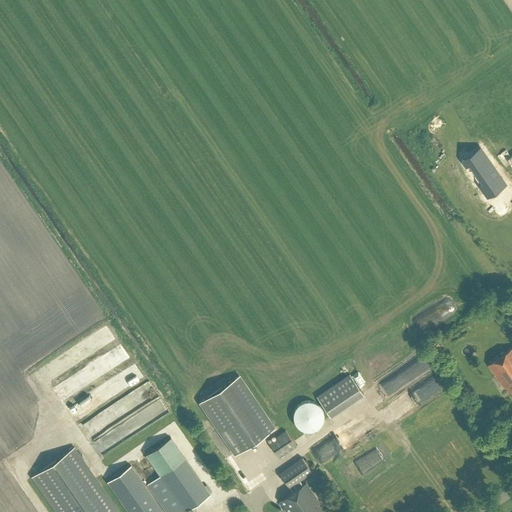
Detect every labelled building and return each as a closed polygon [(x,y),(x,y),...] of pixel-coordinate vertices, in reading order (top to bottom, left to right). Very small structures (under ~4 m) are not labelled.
[(469,169),(450,138),(439,145),(458,175),(469,169)] [(500,163),(508,155),(500,146),(491,154),(500,163)] [(476,160),(471,164),(484,182),(482,184),(489,194),(505,183),(485,154),(478,159),(478,158),(476,160)] [(511,347),(488,364),(503,384),(503,383),(509,391),(510,390),(511,392),(511,347)] [(111,391),(139,374),(131,360),(107,375),(110,381),(105,384),(108,389),(109,388),(111,391)] [(328,413),(361,390),(346,369),(313,392),(328,413)] [(239,375),(200,402),(235,453),(274,427),(239,375)] [(82,434),(136,407),(129,394),(75,421),(82,434)] [(291,410),(301,422),(316,410),(306,398),(291,410)] [(144,408),(150,420),(161,414),(154,402),(144,408)] [(285,429),(272,438),(268,441),(279,457),(296,445),(285,429)] [(147,484),(166,511),(183,511),(209,494),(170,437),(145,454),(160,475),(147,484)] [(29,477),(53,511),(119,511),(73,446),(29,477)] [(279,472),(292,491),(279,500),(287,511),(321,511),(324,509),(305,482),(302,484),(299,480),(312,472),(302,457),(279,472)] [(107,481),(128,511),(162,511),(130,465),(107,481)]
